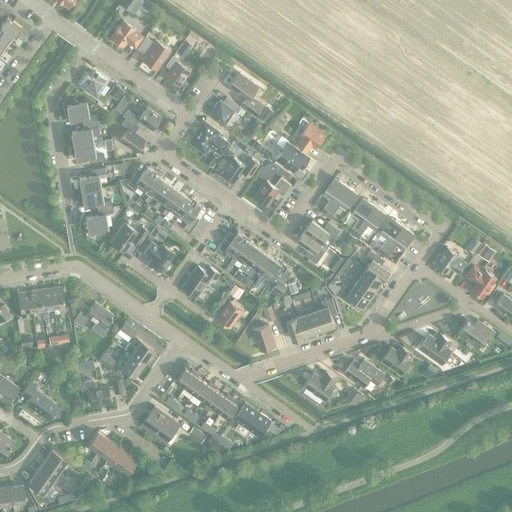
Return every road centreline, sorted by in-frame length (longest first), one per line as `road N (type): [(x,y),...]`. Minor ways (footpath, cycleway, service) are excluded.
road 1 (residential): [(416,266),(442,228),(341,155),(284,235),(234,201)]
road 2 (residential): [(66,222),(53,98),(93,42)]
road 3 (residential): [(0,279),(78,266),(146,315)]
road 4 (residential): [(235,377),(366,337)]
road 5 (residential): [(234,201),(167,154),(193,115)]
road 6 (residential): [(193,115),(93,42)]
